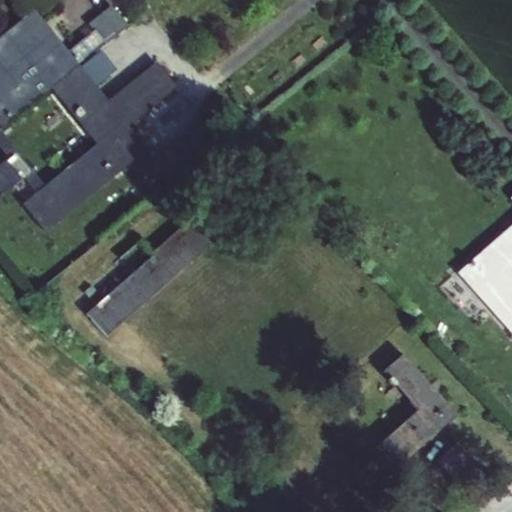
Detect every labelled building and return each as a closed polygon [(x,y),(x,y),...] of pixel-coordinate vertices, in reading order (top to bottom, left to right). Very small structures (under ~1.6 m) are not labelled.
[(88,26),(94,34),(68,54),(80,68),(129,27),(112,7),(88,26)] [(0,126),(3,131),(52,92),(59,86),(80,68),(68,54),(35,12),(0,40),(0,126)] [(59,86),(80,111),(77,114),(76,116),(76,118),(77,120),(80,121),(82,121),(85,118),(87,120),(81,126),(84,130),(90,125),(102,139),(96,144),(44,186),(0,131),(0,150),(7,160),(0,166),(0,199),(2,201),(24,181),(36,196),(23,207),(46,235),(148,153),(130,130),(150,112),(154,117),(156,115),(153,110),(178,90),(157,65),(109,104),(80,68),(59,86)] [(52,92),(81,126),(87,120),(85,118),(82,121),(80,121),(77,120),(76,118),(76,116),(77,114),(80,111),(59,86),(52,92)] [(84,130),(96,144),(102,139),(90,125),(84,130)] [(153,164),(172,187),(206,159),(187,137),(153,164)] [(151,257),(87,313),(106,334),(212,245),(189,218),(149,254),(151,257)] [(511,223),(457,271),(511,332),(511,223)] [(402,351),(382,370),(417,407),(375,446),(395,470),(457,415),(402,351)] [(458,441),(436,460),(459,487),(481,468),(458,441)]
